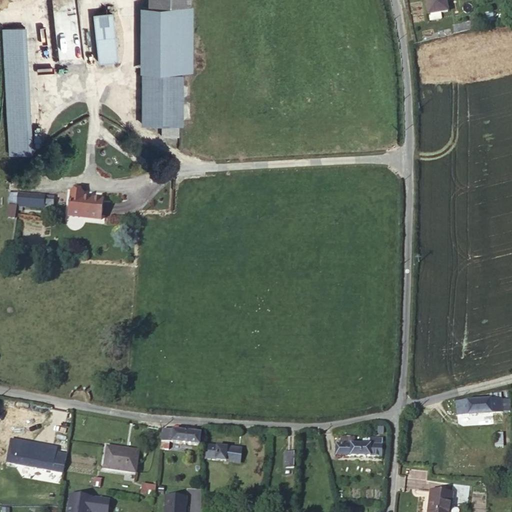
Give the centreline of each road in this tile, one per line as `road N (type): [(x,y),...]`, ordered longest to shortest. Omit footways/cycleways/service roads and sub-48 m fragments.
road 1 (unclassified): [(395,0),(407,159),(399,408)]
road 2 (unclassified): [(0,388),(252,427),(399,408)]
